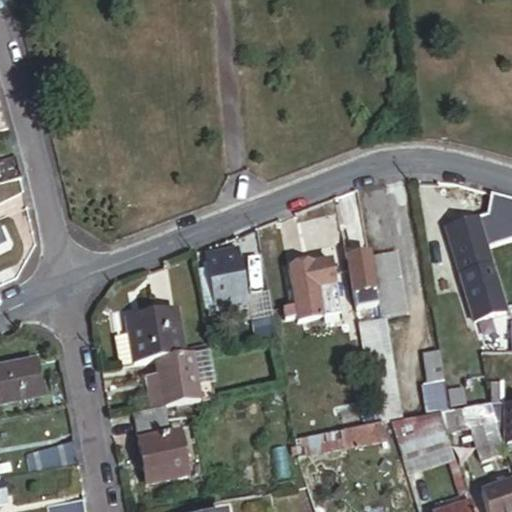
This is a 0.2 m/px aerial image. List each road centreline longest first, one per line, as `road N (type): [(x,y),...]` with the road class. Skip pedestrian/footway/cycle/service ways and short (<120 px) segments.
road 1 (residential): [(511,182),(417,159),(335,176),(68,284)]
road 2 (residential): [(0,44),(68,284)]
road 3 (residential): [(110,511),(68,284)]
